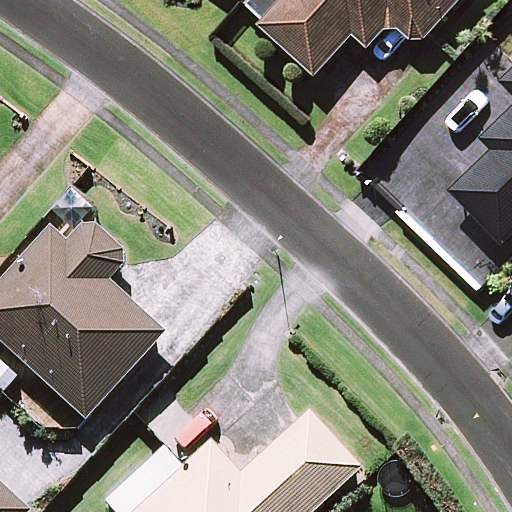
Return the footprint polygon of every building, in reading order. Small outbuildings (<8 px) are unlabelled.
[(461,0),(284,0),(265,21),(321,72),(358,31),(374,44),(398,18),(424,42),(461,0)] [(511,72),(505,79),(511,86),(511,111),(488,135),(498,146),(455,188),(505,239),(511,232),(511,72)] [(131,257),(77,208),(0,290),(0,337),(88,419),(166,334),(109,281),(131,257)] [(117,500),(127,511),(314,511),(362,469),(312,414),(244,476),(215,443),(184,471),(167,454),(117,500)] [(0,511),(30,511),(31,511),(0,482),(0,511)]
